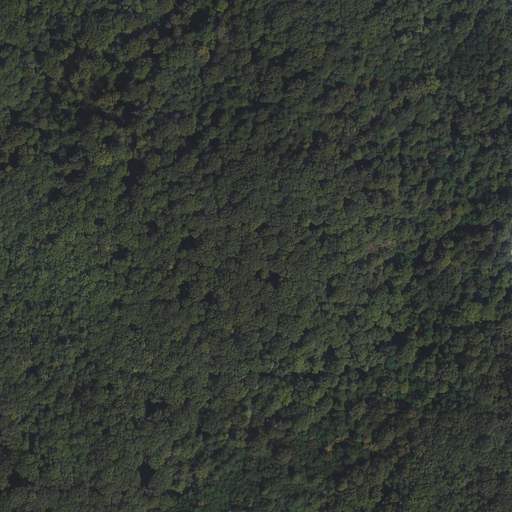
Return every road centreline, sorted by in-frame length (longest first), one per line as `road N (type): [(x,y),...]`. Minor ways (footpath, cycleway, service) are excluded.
road 1 (track): [(0,269),(40,233),(210,0)]
road 2 (track): [(511,254),(454,365),(386,465),(368,511)]
road 3 (track): [(7,86),(40,233)]
